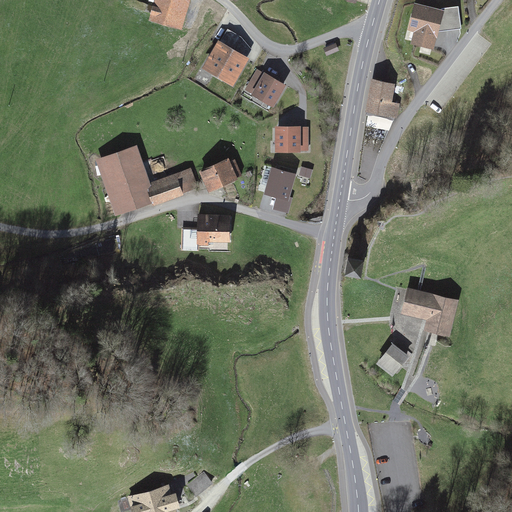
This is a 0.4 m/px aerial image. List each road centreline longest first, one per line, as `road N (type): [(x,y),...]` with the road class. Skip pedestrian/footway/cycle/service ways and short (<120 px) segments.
road 1 (unclassified): [(334,235),(205,201),(65,235),(0,228)]
road 2 (secondary): [(358,511),(327,322),(334,235)]
road 3 (unclassified): [(339,199),(370,193),(401,123),(496,0)]
road 4 (secondary): [(339,199),(379,0)]
road 5 (track): [(219,0),(274,51),(346,30),(369,35)]
